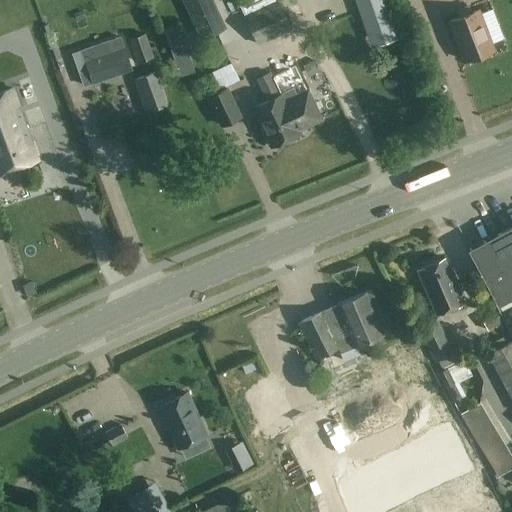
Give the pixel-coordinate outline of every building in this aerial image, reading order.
[(244,15),(250,27),(258,45),(292,29),(277,0),(275,0),(276,0),(244,15)] [(384,0),(354,0),(366,33),(393,24),(384,0)] [(195,18),(204,36),(226,26),(217,8),(195,18)] [(478,10),(449,21),(464,59),(493,48),(478,10)] [(182,76),(197,70),(180,24),(165,29),(182,76)] [(145,33),(128,38),(137,63),(154,57),(145,33)] [(124,49),(120,37),(83,50),(87,62),(86,62),(89,70),(80,73),(84,84),(131,68),(124,49)] [(239,74),(251,67),(244,55),(233,62),(239,74)] [(157,71),(136,78),(147,110),(168,103),(157,71)] [(280,93),(270,71),(255,78),(265,100),(280,93)] [(12,87),(0,91),(0,171),(38,159),(12,87)] [(292,88),(281,93),(298,128),(320,118),(307,89),(296,95),(292,88)] [(240,118),(227,89),(209,97),(223,126),(240,118)] [(298,128),(281,93),(253,106),(271,145),(299,132),(298,128)] [(511,226),(469,249),(498,302),(511,294),(511,226)] [(464,301),(445,257),(417,269),(436,313),(464,301)] [(383,319),(371,290),(365,292),(365,291),(337,303),(337,304),(321,310),(299,321),(316,357),(338,346),(340,351),(341,350),(345,359),(374,346),(370,339),(383,333),(377,321),(383,319)] [(492,310),(481,317),(488,330),(503,322),(499,314),(495,316),(492,310)] [(458,359),(438,318),(418,329),(435,362),(438,360),(441,368),(458,359)] [(511,399),(511,340),(488,353),(511,399)] [(454,383),(446,367),(437,372),(452,402),(461,397),(454,383)] [(346,385),(358,418),(386,408),(374,375),(346,385)] [(206,433),(187,391),(158,405),(178,447),(206,433)] [(475,401),(507,463),(511,460),(511,424),(495,391),(475,401)] [(113,446),(129,437),(121,423),(105,432),(113,446)] [(308,449),(324,464),(337,450),(321,435),(308,449)] [(428,447),(446,484),(468,474),(449,436),(428,447)] [(428,447),(406,457),(425,495),(446,484),(428,447)] [(406,457),(385,468),(403,506),(425,495),(406,457)] [(489,511),(511,499),(511,492),(496,461),(470,474),(489,511)] [(385,468),(363,479),(379,511),(389,511),(403,506),(385,468)] [(379,511),(363,479),(341,489),(352,511),(379,511)] [(155,481),(132,493),(142,511),(169,511),(171,511),(159,488),(155,481)] [(241,489),(207,501),(210,511),(257,511),(256,506),(248,509),(241,489)] [(457,511),(452,494),(415,505),(416,511),(457,511)]
